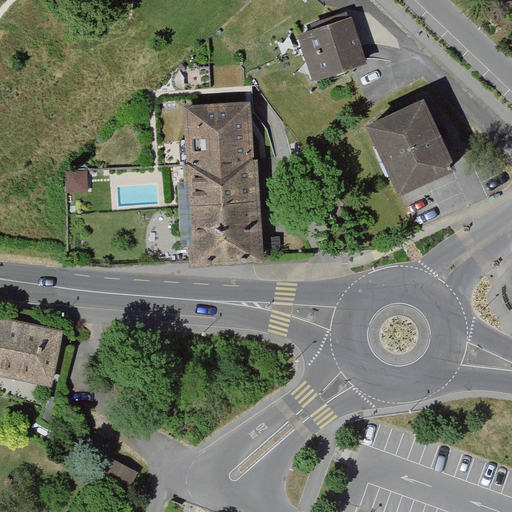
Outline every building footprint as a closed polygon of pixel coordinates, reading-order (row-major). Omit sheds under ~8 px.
[(353,20),(301,37),(316,84),(368,67),(353,20)] [(252,108),(180,113),(191,270),(262,265),(252,108)] [(464,179),(431,108),(374,134),(407,206),(464,179)] [(67,192),(85,191),(84,169),(65,170),(67,192)] [(65,327),(0,312),(0,371),(53,383),(65,327)]
